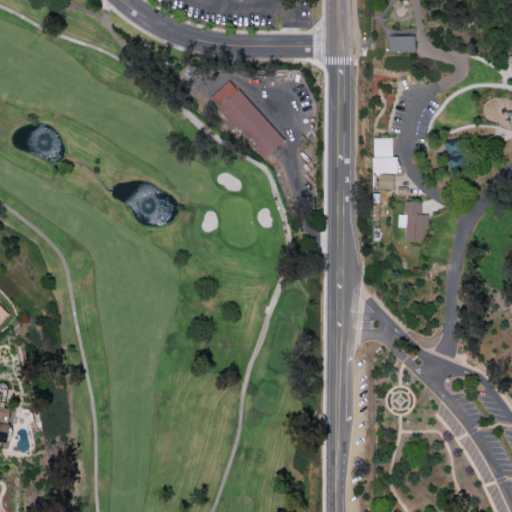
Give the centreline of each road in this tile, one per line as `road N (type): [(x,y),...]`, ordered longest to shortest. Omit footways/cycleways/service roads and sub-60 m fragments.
road 1 (residential): [(343,511),(337,0)]
road 2 (residential): [(124,0),(196,45),(277,54),(340,50)]
